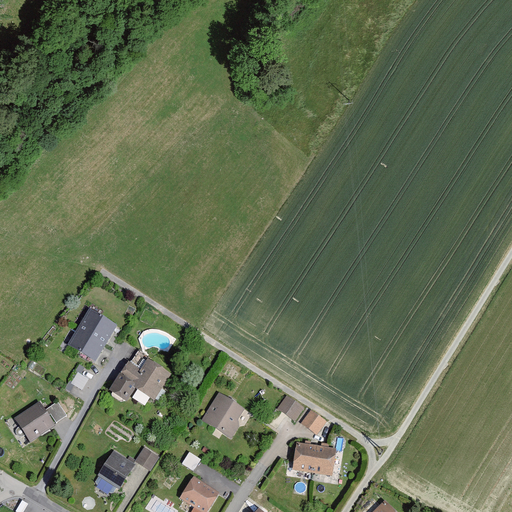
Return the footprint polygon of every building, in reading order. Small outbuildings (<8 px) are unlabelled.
[(122,324),(92,306),(69,343),(99,362),(122,324)] [(142,368),(131,361),(113,390),(130,401),(139,388),(158,400),(174,374),(149,358),(142,368)] [(70,382),(82,389),(88,378),(76,372),(70,382)] [(246,412),(221,394),(201,423),(231,444),(243,426),(238,423),(246,412)] [(307,410),(287,397),(277,413),(297,425),(307,410)] [(40,401),(14,418),(31,444),(70,417),(60,403),(47,412),(40,401)] [(328,425),(312,413),(302,427),(317,438),(328,425)] [(339,449),(299,444),(295,471),(335,477),(339,449)] [(133,466),(115,455),(101,479),(123,492),(138,466),(154,475),(164,456),(145,445),(133,466)] [(190,453),(183,464),(194,470),(201,459),(190,453)] [(209,511),(222,491),(195,476),(181,500),(202,511),(209,511)] [(398,511),(387,499),(373,511),(398,511)]
